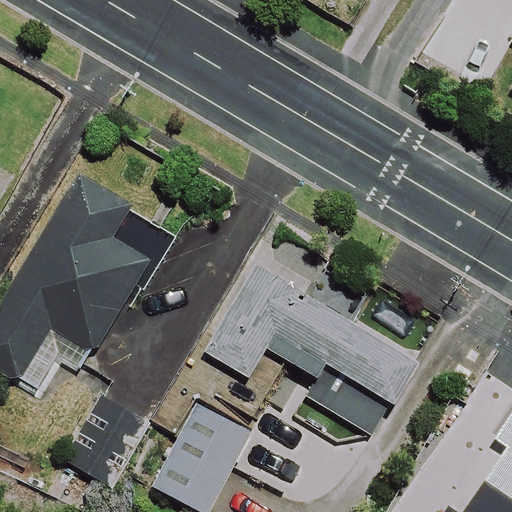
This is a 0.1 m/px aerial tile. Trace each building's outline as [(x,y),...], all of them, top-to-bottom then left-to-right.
[(129,210),(78,180),(0,312),(0,371),(38,395),(61,356),(85,370),(147,265),(110,242),(129,210)] [(419,369),(260,272),(208,357),(253,384),(272,353),(322,384),(312,401),(375,440),(419,369)] [(152,426),(101,397),(47,494),(79,511),(86,511),(102,485),(114,492),(152,426)] [(211,511),(251,432),(195,404),(152,490),(196,511),(211,511)] [(511,511),(511,509),(430,466),(405,511),(511,511)]
